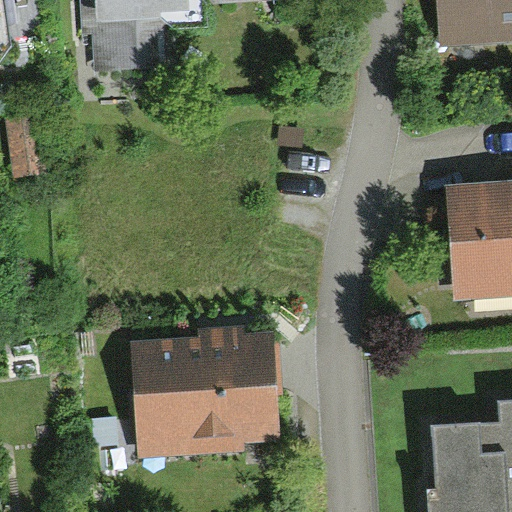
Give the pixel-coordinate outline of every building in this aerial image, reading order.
[(0,0),(0,65),(2,65),(17,46),(9,0),(0,0)] [(97,36),(99,72),(182,68),(180,32),(215,30),(214,2),(252,0),(81,0),(84,36),(97,36)] [(511,0),(442,0),(444,44),(511,40),(511,0)] [(40,113),(8,117),(18,183),(50,178),(40,113)] [(511,185),(446,189),(451,303),(511,300),(511,185)] [(131,350),(137,459),(285,451),(279,342),(131,350)] [(503,424),(425,429),(430,511),(511,511),(511,402),(500,403),(503,424)]
